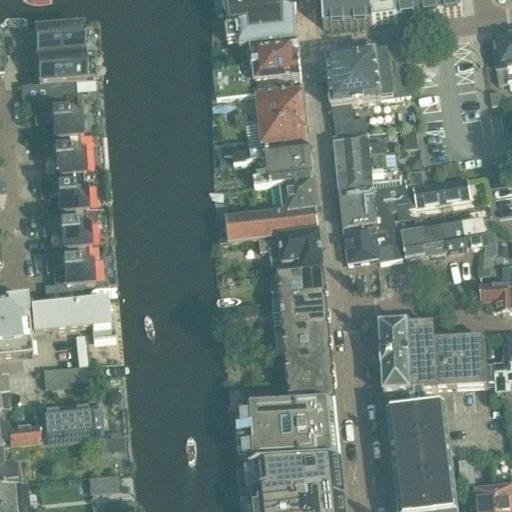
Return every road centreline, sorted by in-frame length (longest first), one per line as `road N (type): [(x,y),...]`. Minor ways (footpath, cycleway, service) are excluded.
road 1 (residential): [(369,511),(350,311),(423,301),(470,328)]
road 2 (residential): [(0,105),(17,287),(0,296)]
